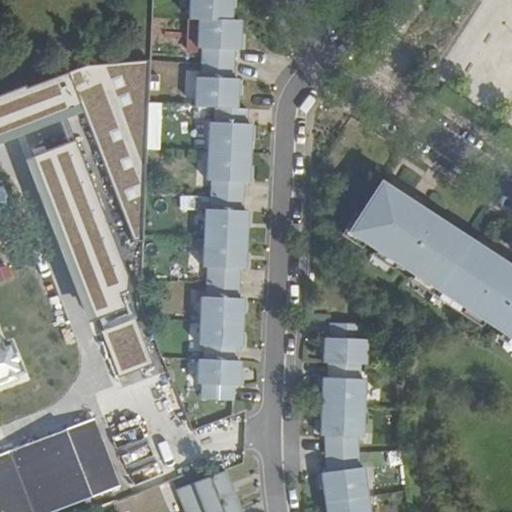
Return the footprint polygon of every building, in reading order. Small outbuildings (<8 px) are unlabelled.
[(190,0),(190,18),(199,19),(198,48),(203,48),(201,77),(196,77),(195,107),(210,107),(207,181),(211,181),(210,209),(205,209),(202,262),(207,263),(206,291),(201,290),(199,343),(204,343),(204,358),(199,358),(198,384),(203,385),(202,400),(234,401),(235,386),(240,386),(241,360),(236,359),(237,345),(242,345),(245,292),(239,292),(241,264),(246,265),(248,211),(243,211),(245,182),(249,182),(251,153),(252,125),(247,124),(248,109),(237,109),(239,79),(234,79),(235,64),(235,50),(240,50),(242,21),(232,20),(232,0),(190,0)] [(0,100),(0,142),(32,130),(73,235),(107,222),(79,149),(82,148),(114,136),(88,67),(0,100)] [(511,272),(506,269),(508,265),(440,221),(438,224),(419,212),(421,209),(382,183),(350,232),(399,264),(397,266),(411,275),(413,273),(511,337),(511,272)] [(19,286),(41,279),(33,255),(11,263),(19,286)] [(122,261),(98,270),(154,415),(177,406),(122,261)] [(49,292),(22,303),(46,359),(73,348),(49,292)] [(369,511),(363,468),(358,468),(359,453),(359,438),(364,438),(365,412),(366,382),(361,382),(362,367),(367,367),(368,339),(363,339),(363,324),(331,323),(331,338),(326,338),(324,366),(329,366),(329,381),(324,381),(321,436),(326,436),(328,472),(323,473),(327,511),(369,511)] [(0,389),(20,382),(7,348),(0,351),(0,389)] [(59,372),(70,402),(93,393),(83,363),(59,372)] [(31,399),(0,410),(0,452),(45,435),(31,399)] [(216,442),(221,458),(237,453),(232,438),(241,435),(235,414),(193,426),(199,447),(216,442)] [(0,511),(64,511),(122,491),(95,426),(0,460),(0,511)] [(239,511),(224,472),(180,491),(188,511),(239,511)]
